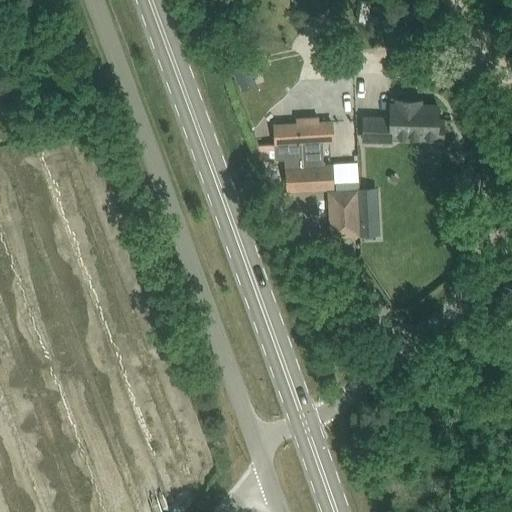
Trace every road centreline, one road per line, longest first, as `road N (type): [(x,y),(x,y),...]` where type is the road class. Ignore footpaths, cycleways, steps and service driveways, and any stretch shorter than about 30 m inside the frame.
road 1 (unclassified): [(254,440),(93,0)]
road 2 (primary): [(304,423),(148,0)]
road 3 (unclassified): [(511,255),(327,414),(304,423)]
road 4 (unknown): [(325,242),(403,350)]
